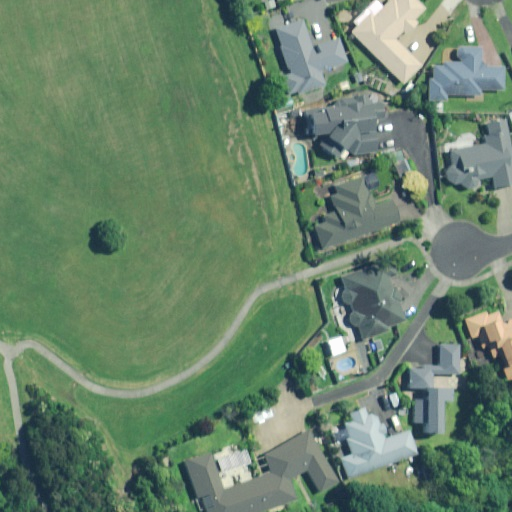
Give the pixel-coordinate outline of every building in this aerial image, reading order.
[(386,0),(379,8),(371,0),(370,0),(348,23),(350,25),(345,30),(400,85),(418,66),(392,40),(400,31),(403,34),(414,23),(411,20),(421,9),(411,0),(386,0)] [(293,94),(293,95),(322,86),(317,71),(342,63),(334,40),(308,48),(299,21),(274,29),(288,73),(279,76),(286,96),(293,94)] [(424,102),(428,102),(428,113),(442,113),(443,101),(456,101),(456,97),(478,96),(477,92),(501,91),(500,67),(477,68),(477,47),(452,48),(452,54),(447,54),(447,60),(428,61),(428,78),(424,79),(424,102)] [(319,135),(312,147),(334,160),(373,155),(369,120),(379,118),(377,101),(298,111),(301,128),(302,137),(319,135)] [(444,179),(451,184),(457,183),(464,189),(472,187),(476,179),(490,177),(492,187),(511,183),(511,165),(504,118),(482,122),(485,142),(447,149),(449,164),(447,165),(443,171),(444,179)] [(371,171),(328,185),(330,192),(322,195),(327,210),(317,213),(319,221),(308,225),(317,250),(394,224),(385,197),(373,201),(368,187),(375,185),(371,171)] [(386,259),(382,261),(336,277),(340,290),(336,292),(342,308),(346,306),(348,313),(344,314),(350,333),(354,331),(358,342),(388,331),(386,326),(402,321),(396,304),(401,302),(395,285),(391,287),(387,277),(392,275),(386,259)] [(486,314),(485,311),(460,320),(467,339),(473,337),(476,345),(488,341),(503,382),(511,378),(511,318),(499,323),(494,311),(486,314)] [(345,350),(342,338),(323,344),(327,356),(345,350)] [(363,344),(368,355),(383,349),(379,338),(363,344)] [(428,389),(429,374),(454,375),(455,346),(435,345),(435,366),(419,365),(419,370),(405,370),(404,389),(411,389),(410,423),(418,423),(418,433),(434,434),(436,401),(449,402),(450,390),(428,389)] [(362,418),(359,409),(347,414),(350,421),(339,425),(344,438),(341,440),(347,455),(335,459),(342,479),(412,455),(404,431),(381,440),(372,414),(362,418)] [(257,511),(291,500),(284,479),(304,472),(311,493),(328,487),(310,434),(258,452),(265,474),(218,490),(205,454),(179,463),(192,499),(194,498),(199,511),(257,511)]
